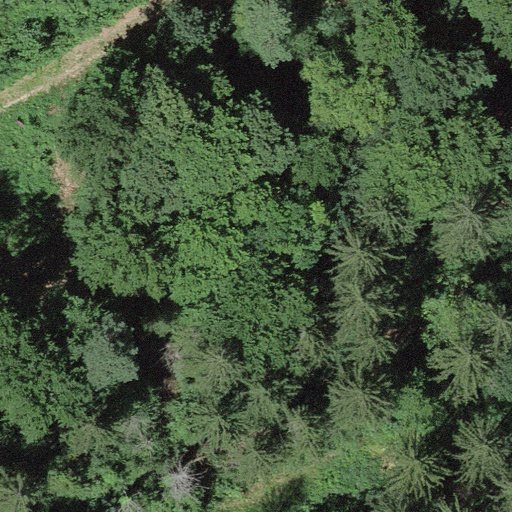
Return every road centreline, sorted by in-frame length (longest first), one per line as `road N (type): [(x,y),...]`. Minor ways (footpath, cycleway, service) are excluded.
road 1 (track): [(511,398),(249,511)]
road 2 (track): [(0,95),(170,0)]
